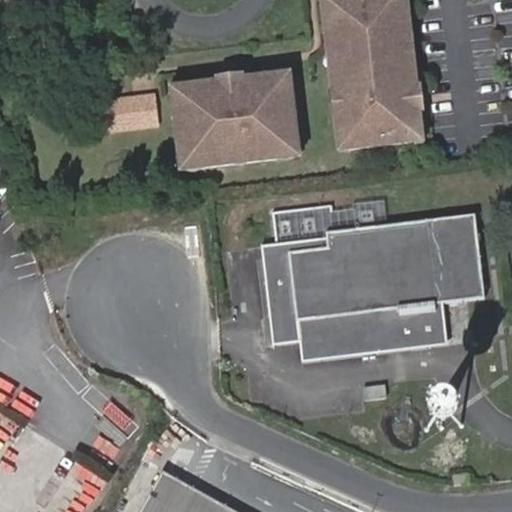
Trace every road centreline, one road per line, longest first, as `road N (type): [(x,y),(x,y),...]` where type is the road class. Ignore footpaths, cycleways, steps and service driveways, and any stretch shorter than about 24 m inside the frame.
road 1 (residential): [(511,502),(457,507),(381,494),(211,416),(193,399),(140,303)]
road 2 (residential): [(150,0),(180,26),(204,29),(232,25),(256,0)]
